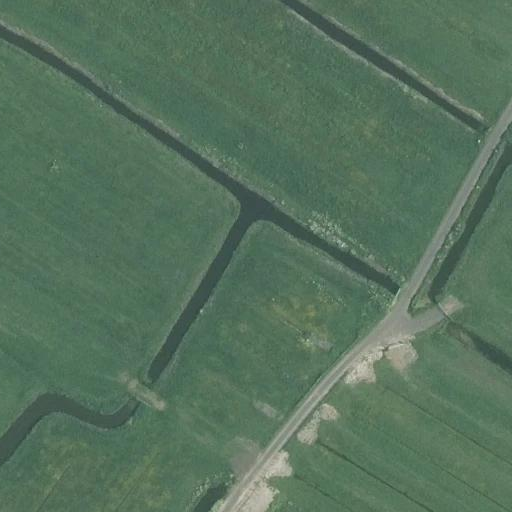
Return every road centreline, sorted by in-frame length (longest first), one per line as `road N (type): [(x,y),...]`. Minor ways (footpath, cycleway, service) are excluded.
road 1 (track): [(227,511),(321,389),(424,275)]
road 2 (track): [(511,110),(424,275)]
